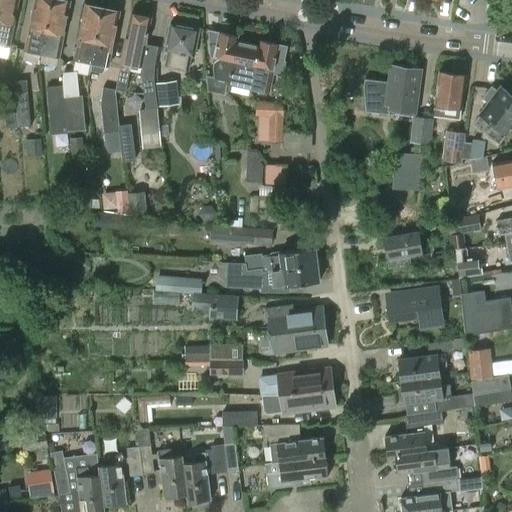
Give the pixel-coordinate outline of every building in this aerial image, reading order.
[(0,0),(0,53),(6,55),(17,0),(0,0)] [(34,0),(23,55),(40,58),(41,53),(44,38),(51,0),(34,0)] [(70,2),(59,0),(51,0),(44,38),(41,53),(59,57),(70,2)] [(75,59),(91,62),(97,29),(102,8),(86,5),(79,39),(75,59)] [(97,29),(91,62),(89,71),(101,73),(102,73),(103,72),(103,71),(104,69),(104,65),(109,66),(119,12),(102,8),(97,29)] [(151,18),(131,13),(115,90),(125,92),(131,65),(141,67),(151,18)] [(168,51),(165,65),(188,70),(190,56),(193,57),(199,27),(170,22),(165,51),(168,51)] [(215,76),(228,80),(236,41),(237,41),(238,36),(220,32),(208,30),(209,49),(215,51),(213,61),(215,61),(214,66),(215,76)] [(225,90),(249,96),(254,72),(261,46),(260,46),(237,41),(236,41),(228,80),(225,90)] [(254,72),(249,96),(266,100),(272,72),(282,75),(285,62),(283,61),(287,46),(278,44),(278,45),(260,41),(260,46),(261,46),(254,72)] [(364,79),(365,111),(388,114),(390,106),(415,110),(421,70),(390,65),(388,82),(364,79)] [(75,73),(62,74),(63,85),(65,97),(68,131),(85,130),(82,95),(77,96),(75,73)] [(438,74),(432,118),(459,121),(465,78),(438,74)] [(174,78),(156,80),(158,102),(177,100),(174,78)] [(14,81),(17,126),(30,125),(26,80),(14,81)] [(68,131),(65,97),(63,85),(47,87),(51,134),(68,133),(68,131)] [(511,99),(511,95),(500,87),(497,90),(491,86),(482,98),(488,103),(478,116),(480,117),(473,127),(485,136),(511,99)] [(120,131),(119,125),(115,90),(103,87),(100,104),(103,132),(105,153),(122,151),(120,131)] [(511,99),(485,136),(498,145),(506,135),(507,136),(511,128),(511,99)] [(255,116),(269,116),(283,117),(284,103),(256,102),(255,116)] [(161,149),(157,110),(139,112),(142,150),(161,149)] [(410,141),(430,144),(434,118),(413,115),(410,141)] [(283,117),(269,116),(268,142),(282,143),(282,133),(283,117)] [(442,160),(461,163),(465,133),(446,130),(442,160)] [(70,139),(72,157),(83,155),(81,138),(70,139)] [(42,157),(40,139),(25,141),(27,158),(42,157)] [(477,159),(479,158),(482,158),(485,140),(473,139),(472,143),(464,142),(463,158),(471,159),(477,159)] [(411,146),(411,153),(397,152),(394,187),(417,189),(421,147),(411,146)] [(486,158),(473,160),(475,172),(488,170),(486,158)] [(248,186),(287,185),(287,159),(248,160),(248,186)] [(505,163),(494,165),(499,189),(511,186),(511,187),(511,186),(511,160),(505,162),(505,163)] [(137,191),(136,184),(127,185),(130,216),(152,213),(150,194),(144,194),(143,190),(137,191)] [(92,199),(77,198),(77,208),(92,208),(100,208),(99,200),(92,199)] [(98,211),(96,224),(108,226),(109,212),(98,211)] [(411,211),(400,212),(401,225),(412,224),(411,211)] [(452,219),(455,234),(481,229),(478,214),(452,219)] [(511,220),(497,224),(499,237),(511,234),(511,220)] [(209,242),(270,247),(272,230),(211,226),(209,242)] [(419,230),(383,237),(387,261),(388,269),(411,265),(409,257),(423,254),(419,230)] [(247,255),(249,265),(256,268),(262,268),(262,272),(317,264),(315,247),(280,252),(280,254),(261,257),(261,254),(247,255)] [(457,264),(459,278),(482,275),(481,259),(457,261),(457,264)] [(256,268),(249,265),(245,263),(227,262),(225,287),(261,289),(261,293),(284,294),(289,293),(288,286),(319,281),(317,264),(262,272),(262,268),(256,268)] [(155,290),(193,293),(193,292),(201,293),(202,280),(156,276),(155,290)] [(38,329),(33,306),(36,288),(19,291),(27,331),(38,329)] [(441,324),(436,288),(389,294),(392,318),(420,315),(421,327),(441,324)] [(93,299),(102,299),(102,289),(93,289),(93,299)] [(461,294),(465,335),(511,327),(511,310),(510,297),(485,300),(484,291),(461,294)] [(193,292),(193,293),(192,312),(210,314),(209,317),(236,319),(238,296),(201,293),(193,292)] [(274,345),(275,352),(327,345),(322,306),(283,311),(282,307),(264,309),(266,321),(271,320),(273,332),(259,334),(261,347),(274,345)] [(398,359),(401,383),(441,378),(439,367),(447,366),(445,352),(466,349),(465,337),(451,339),(451,340),(427,343),(428,355),(398,359)] [(210,359),(242,359),(242,345),(210,345),(210,359)] [(468,354),(470,365),(484,363),(483,353),(468,354)] [(210,376),(242,376),(243,360),(210,359),(210,376)] [(484,363),(470,365),(471,376),(485,374),(484,363)] [(259,376),(261,395),(280,392),(280,394),(333,386),(330,367),(259,376)] [(471,381),(473,395),(510,389),(508,375),(471,381)] [(434,399),(436,411),(441,410),(460,407),(459,395),(451,396),(450,384),(442,385),(441,378),(401,383),(404,403),(434,399)] [(280,392),(261,395),(264,412),(267,414),(335,406),(333,386),(280,394),(280,392)] [(511,397),(510,389),(473,395),(475,406),(511,399),(511,397)] [(146,405),(170,403),(169,394),(137,397),(139,422),(148,421),(146,405)] [(42,418),(56,418),(56,396),(42,395),(42,418)] [(387,456),(395,455),(395,454),(435,449),(432,424),(443,422),(441,410),(436,411),(406,416),(408,433),(384,436),(387,456)] [(222,412),(222,426),(256,425),(256,411),(222,412)] [(269,443),(272,462),(285,460),(285,461),(319,457),(326,456),(323,437),(299,440),(299,424),(263,425),(264,437),(287,436),(288,441),(269,443)] [(154,472),(148,429),(136,430),(138,446),(141,474),(154,472)] [(189,436),(188,429),(181,430),(181,437),(189,436)] [(34,434),(37,448),(49,446),(46,432),(34,434)] [(234,442),(222,444),(226,471),(238,470),(234,442)] [(194,461),(183,463),(184,474),(186,495),(188,503),(211,500),(206,460),(212,459),(214,473),(226,471),(222,444),(211,445),(212,455),(206,455),(205,452),(193,454),(194,461)] [(141,474),(138,446),(127,448),(130,475),(141,474)] [(397,474),(429,470),(430,482),(458,479),(456,466),(450,466),(448,448),(435,449),(395,454),(395,455),(397,474)] [(170,449),(158,451),(164,498),(186,495),(184,474),(183,463),(182,455),(171,456),(170,449)] [(101,483),(98,466),(97,466),(96,454),(63,458),(62,450),(50,453),(58,494),(61,511),(66,511),(81,510),(80,511),(105,511),(104,505),(101,483)] [(121,456),(107,457),(108,464),(98,466),(104,505),(127,502),(121,456)] [(285,460),(272,462),(265,463),(268,488),(299,484),(298,479),(321,476),(319,457),(285,461),(285,460)] [(37,495),(54,491),(50,469),(33,472),(37,495)] [(399,498),(400,511),(446,511),(452,511),(450,491),(459,490),(458,479),(408,485),(409,497),(399,498)]
